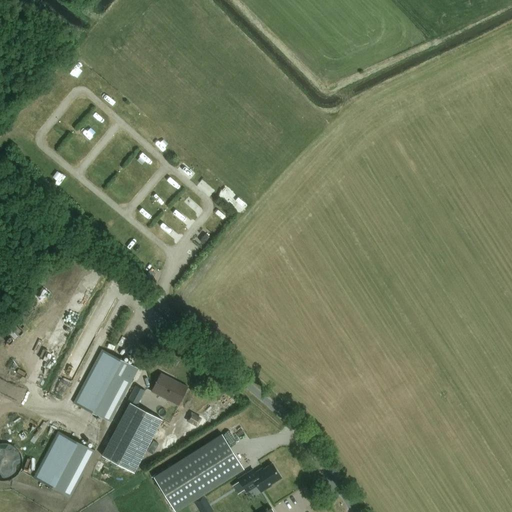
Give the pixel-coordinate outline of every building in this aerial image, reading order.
[(126,171),(135,179),(141,173),(133,164),(126,171)] [(52,168),(46,174),(53,181),(59,174),(52,168)] [(185,201),(196,211),(201,205),(190,195),(185,201)] [(204,245),(211,239),(203,230),(196,236),(204,245)] [(80,304),(84,306),(91,295),(87,292),(80,304)] [(111,423),(139,370),(101,351),(74,404),(111,423)] [(151,393),(179,407),(188,389),(160,375),(151,393)] [(128,401),(139,407),(146,392),(135,387),(128,401)] [(160,421),(128,404),(100,457),(132,474),(160,421)] [(70,498),(95,452),(58,432),(33,479),(70,498)] [(174,511),(175,511),(243,469),(222,435),(153,478),(174,511)] [(0,474),(17,474),(15,444),(0,445),(0,474)] [(253,471),(238,480),(246,492),(254,487),(256,486),(260,492),(270,486),(270,485),(281,478),(272,465),(256,475),(253,471)] [(121,485),(129,476),(125,472),(116,481),(121,485)]
